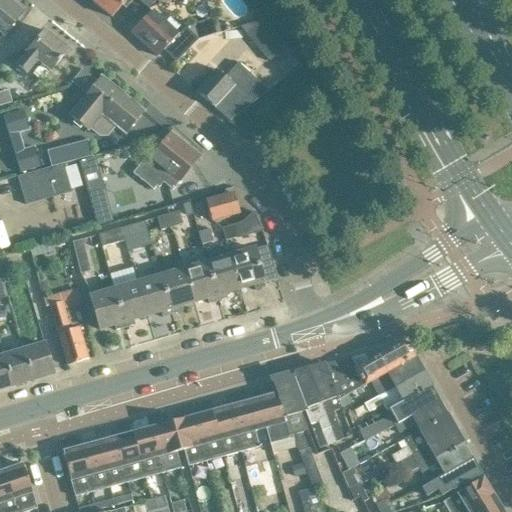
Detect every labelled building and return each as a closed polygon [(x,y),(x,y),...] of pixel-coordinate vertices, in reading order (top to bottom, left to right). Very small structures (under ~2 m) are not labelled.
[(0,0),(0,33),(4,37),(23,13),(6,0),(0,0)] [(93,0),(92,2),(111,18),(122,5),(125,8),(132,0),(93,0)] [(173,1),(172,0),(137,0),(138,0),(148,8),(156,0),(157,0),(159,5),(165,3),(173,1)] [(198,40),(185,27),(179,34),(152,10),(131,33),(157,56),(162,50),(175,63),(198,40)] [(262,12),(243,27),(269,61),(288,46),(262,12)] [(49,72),(68,50),(45,31),(16,66),(27,74),(37,62),(49,72)] [(266,89),(238,63),(225,78),(216,70),(196,92),(228,122),(266,89)] [(124,135),(144,112),(102,78),(70,117),(89,132),(90,130),(100,137),(109,137),(116,128),(124,135)] [(7,92),(0,94),(0,107),(11,104),(7,92)] [(19,134),(29,131),(23,109),(3,115),(9,137),(19,134)] [(179,183),(199,158),(169,133),(169,134),(164,131),(151,136),(161,144),(150,157),(148,155),(133,173),(154,190),(157,186),(160,188),(163,183),(172,190),(178,183),(179,183)] [(91,157),(87,142),(48,152),(52,167),(63,164),(91,157)] [(41,167),(35,146),(14,152),(21,173),(41,167)] [(96,157),(79,162),(83,176),(100,171),(96,157)] [(71,192),(63,164),(52,167),(17,177),(26,205),(71,192)] [(100,171),(83,176),(87,190),(97,227),(113,222),(103,185),(100,171)] [(239,213),(234,194),(205,202),(211,221),(239,213)] [(182,224),(179,212),(167,215),(171,227),(182,224)] [(171,227),(167,215),(157,218),(161,231),(171,227)] [(136,238),(133,225),(122,228),(125,241),(136,238)] [(237,238),(233,225),(222,228),(226,241),(237,238)] [(125,241),(122,228),(110,231),(114,244),(125,241)] [(213,242),(209,229),(198,232),(202,245),(213,242)] [(90,271),(83,240),(72,242),(80,274),(90,271)] [(276,280),(267,246),(256,249),(255,248),(232,255),(242,291),(254,287),(255,292),(265,289),(264,283),(276,280)] [(242,291),(232,255),(207,262),(218,302),(228,300),(227,295),(242,291)] [(218,302),(207,262),(183,269),(193,305),(207,301),(208,305),(218,302)] [(27,285),(22,265),(9,269),(9,268),(0,270),(4,284),(13,281),(15,289),(27,285)] [(193,305),(183,269),(160,276),(171,316),(181,313),(180,308),(193,305)] [(171,316),(160,276),(137,282),(147,318),(160,314),(162,318),(171,316)] [(147,318),(137,282),(114,289),(125,329),(135,326),(134,321),(147,318)] [(82,304),(78,289),(44,299),(46,308),(49,307),(67,367),(89,361),(79,328),(70,331),(64,309),(82,304)] [(125,329),(114,289),(90,296),(100,331),(114,327),(115,332),(125,329)] [(53,375),(44,345),(24,351),(32,381),(53,375)] [(371,384),(415,359),(414,358),(408,347),(402,346),(369,363),(357,369),(356,367),(355,365),(354,363),(353,361),(353,359),(352,358),(350,358),(327,365),(342,408),(352,403),(348,395),(370,382),(371,384)] [(32,381),(24,351),(3,357),(12,387),(32,381)] [(0,390),(12,387),(3,357),(0,357),(0,390)] [(379,398),(423,373),(415,359),(371,384),(378,396),(379,398)] [(342,408),(327,365),(308,370),(335,443),(344,439),(333,412),(342,408)] [(335,443),(308,370),(295,373),(293,379),(305,412),(310,425),(318,422),(328,446),(335,443)] [(404,404),(431,388),(423,373),(379,398),(378,396),(364,404),(368,412),(383,404),(387,413),(404,404)] [(305,412),(293,379),(289,380),(287,376),(271,380),(277,395),(285,425),(288,437),(293,435),(314,490),(323,486),(309,448),(308,448),(302,432),(308,430),(301,413),(305,412)] [(396,428),(440,403),(431,388),(404,404),(387,413),(389,416),(359,431),(364,441),(395,426),(396,428)] [(285,425),(277,395),(257,400),(265,430),(266,429),(270,444),(289,439),(288,437),(285,425)] [(265,430),(257,400),(237,405),(249,450),(259,447),(255,432),(265,430)] [(420,433),(448,417),(440,403),(396,428),(399,434),(415,425),(419,431),(420,433)] [(249,450),(237,405),(217,411),(229,455),(249,450)] [(217,411),(197,416),(209,461),(229,455),(217,411)] [(209,461),(197,416),(169,424),(177,453),(185,451),(189,466),(209,461)] [(412,457),(456,432),(448,417),(420,433),(419,431),(402,440),(406,447),(391,456),(396,464),(399,462),(400,463),(412,457)] [(181,469),(177,453),(169,424),(151,429),(164,474),(181,469)] [(164,474),(151,429),(134,434),(146,479),(164,474)] [(436,463),(465,446),(456,432),(412,457),(400,463),(407,476),(420,470),(435,461),(436,463)] [(146,479),(134,434),(116,438),(128,483),(146,479)] [(128,483),(116,438),(98,443),(111,488),(128,483)] [(111,488),(98,443),(81,448),(93,493),(111,488)] [(435,461),(420,470),(428,484),(429,486),(473,461),(465,446),(436,463),(435,461)] [(93,493),(81,448),(63,453),(75,498),(93,493)] [(350,449),(339,455),(347,471),(350,469),(353,468),(359,464),(350,449)] [(442,498),(482,476),(473,461),(429,486),(428,484),(422,488),(426,496),(437,489),(442,498)] [(26,511),(37,508),(22,465),(5,471),(19,511),(26,511)] [(361,483),(353,468),(350,469),(347,471),(341,474),(347,489),(348,489),(360,484),(361,483)] [(389,468),(376,474),(386,496),(400,490),(389,468)] [(19,511),(5,471),(0,473),(0,511),(19,511)] [(445,504),(444,504),(448,511),(466,511),(493,495),(484,480),(484,479),(445,504)] [(368,500),(360,484),(348,489),(353,500),(361,497),(363,503),(368,500)] [(131,495),(113,500),(115,506),(132,501),(131,495)] [(493,495),(466,511),(500,511),(502,511),(493,495)] [(168,508),(165,500),(165,497),(154,499),(157,511),(168,508)] [(153,511),(157,511),(154,499),(144,502),(146,511),(153,511)] [(399,505),(397,501),(389,504),(387,499),(375,504),(378,511),(394,511),(393,508),(399,505)] [(115,506),(113,500),(96,505),(98,511),(115,506)] [(185,511),(187,511),(183,501),(171,505),(173,511),(185,511)] [(321,511),(322,511),(318,501),(305,505),(306,511),(321,511)]
